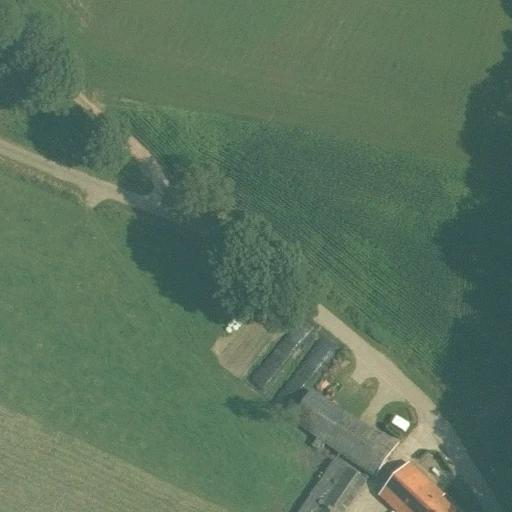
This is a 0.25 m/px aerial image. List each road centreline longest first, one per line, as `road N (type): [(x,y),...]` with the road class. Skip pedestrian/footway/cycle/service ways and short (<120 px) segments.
road 1 (unclassified): [(498,511),(412,391),(198,216),(0,139)]
road 2 (track): [(198,216),(68,103),(0,27)]
